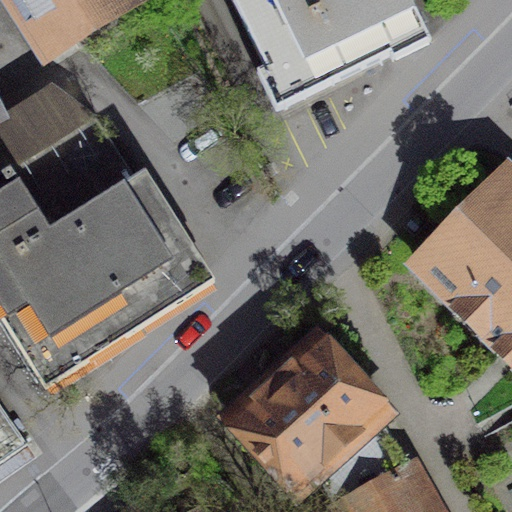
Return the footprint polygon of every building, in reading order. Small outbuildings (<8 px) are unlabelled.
[(136,0),(0,0),(0,7),(43,77),(145,14),(136,0)] [(396,0),(220,0),(277,125),(423,60),(396,0)] [(511,176),(501,165),(395,273),(511,386),(511,176)] [(45,244),(8,187),(0,192),(0,339),(40,402),(211,293),(141,183),(45,244)] [(299,511),(398,416),(317,334),(213,436),(287,511),(299,511)] [(0,411),(0,495),(40,467),(0,411)] [(436,511),(412,470),(340,511),(436,511)]
